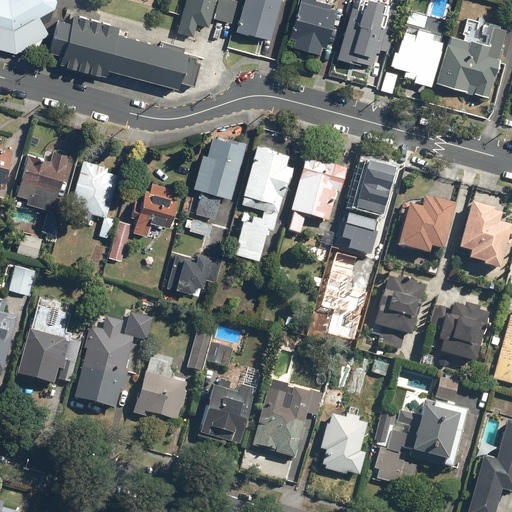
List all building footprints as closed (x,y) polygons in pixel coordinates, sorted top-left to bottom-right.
[(0,0),(0,49),(14,53),(47,34),(38,16),(53,8),(55,0),(54,0),(0,0)] [(184,0),(177,30),(192,34),(195,24),(207,27),(214,0),(184,0)] [(235,0),(234,0),(218,0),(213,18),(229,22),(235,0)] [(282,0),(248,0),(240,30),(272,38),(282,0)] [(302,0),(291,38),(296,40),(294,48),(319,55),(322,47),(327,48),(338,11),(330,9),(331,6),(315,2),(315,0),(302,0)] [(386,1),(383,0),(367,0),(365,8),(354,5),(340,57),(371,66),(376,48),(387,51),(398,10),(384,7),(386,1)] [(69,22),(57,19),(48,52),(60,55),(58,64),(104,77),(106,69),(177,88),(179,81),(193,85),(201,56),(115,33),(117,26),(72,14),(69,22)] [(471,36),(469,40),(453,35),(440,82),(488,96),(509,26),(492,21),(486,41),(471,36)] [(436,31),(420,25),(418,33),(407,29),(400,50),(396,49),(392,63),(409,68),(406,76),(431,84),(445,41),(434,38),(436,31)] [(399,74),(387,71),(382,88),(393,92),(399,74)] [(21,136),(0,131),(0,173),(13,176),(21,136)] [(246,140),(210,135),(186,192),(229,204),(246,140)] [(301,156),(254,145),(227,248),(273,262),(301,156)] [(65,154),(36,146),(21,198),(50,206),(65,154)] [(109,163),(82,158),(74,206),(116,213),(123,172),(108,169),(109,163)] [(347,168),(307,158),(289,230),(304,234),(308,217),(333,223),(347,168)] [(369,159),(355,207),(382,215),(396,167),(369,159)] [(178,193),(143,184),(131,231),(167,240),(178,193)] [(426,195),(423,206),(409,203),(399,244),(428,251),(430,244),(447,249),(458,203),(426,195)] [(471,258),(485,261),(484,264),(502,269),(511,233),(511,224),(501,222),(504,213),(496,211),(497,207),(475,202),(462,248),(473,251),(471,258)] [(48,207),(42,229),(48,231),(46,238),(53,240),(62,211),(52,208),(48,207)] [(347,211),(339,237),(351,240),(349,248),(371,254),(378,232),(375,231),(378,221),(347,211)] [(108,215),(104,214),(98,234),(113,238),(119,218),(108,215)] [(213,223),(196,218),(192,232),(209,237),(213,223)] [(119,220),(109,257),(120,260),(130,223),(119,220)] [(44,239),(23,234),(10,289),(30,294),(44,239)] [(199,259),(179,253),(170,282),(208,293),(212,279),(214,280),(220,259),(200,253),(199,259)] [(334,309),(328,332),(355,340),(368,293),(352,288),(351,292),(348,291),(357,259),(337,253),(322,306),(334,309)] [(407,334),(414,336),(429,287),(392,276),(377,325),(386,328),(381,341),(403,347),(407,334)] [(75,308),(40,299),(21,374),(72,387),(85,336),(69,332),(75,308)] [(133,338),(146,342),(156,306),(143,303),(133,338)] [(442,351),(477,361),(490,313),(482,311),(482,307),(466,303),(465,306),(455,303),(453,309),(437,304),(430,328),(442,331),(440,338),(445,339),(442,351)] [(294,311),(287,306),(279,316),(286,321),(283,324),(290,329),(297,319),(291,315),(294,311)] [(511,315),(494,378),(511,383),(511,315)] [(15,322),(0,317),(0,370),(1,371),(15,322)] [(188,367),(202,371),(213,336),(198,332),(188,367)] [(131,347),(90,339),(79,398),(120,406),(131,347)] [(213,342),(208,361),(230,367),(235,349),(213,342)] [(193,371),(154,360),(132,417),(181,431),(193,371)] [(257,376),(220,372),(206,432),(241,441),(257,376)] [(441,377),(437,397),(455,401),(459,381),(441,377)] [(252,446),(297,458),(314,393),(269,382),(252,446)] [(348,392),(332,387),(327,405),(343,410),(348,392)] [(427,403),(424,416),(397,410),(387,449),(381,448),(376,468),(381,470),(378,479),(398,484),(407,448),(418,451),(418,450),(451,459),(463,412),(427,403)] [(361,476),(367,453),(361,451),(369,423),(331,413),(322,447),(326,449),(322,466),(361,476)] [(511,420),(509,420),(499,458),(486,454),(469,511),(497,511),(503,490),(511,491),(511,420)] [(27,511),(29,506),(0,500),(0,511),(27,511)]
